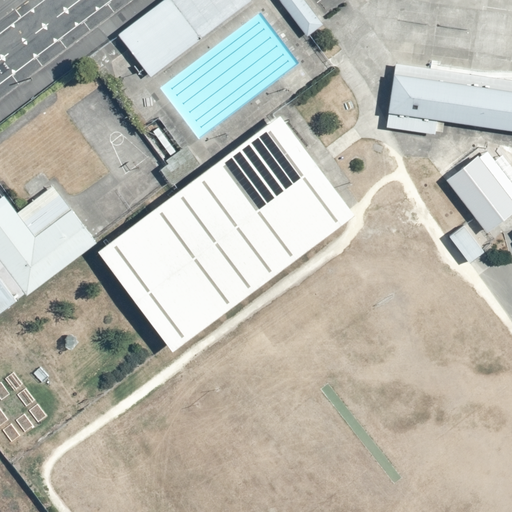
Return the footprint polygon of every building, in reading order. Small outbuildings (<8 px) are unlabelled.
[(219,0),(145,0),(104,31),(130,66),(219,0)] [(321,23),(304,0),(276,0),(303,36),(321,23)] [(511,91),(393,74),(387,114),(511,131),(511,91)] [(358,218),(280,114),(94,252),(172,356),(358,218)] [(0,286),(96,216),(44,144),(0,175),(0,286)] [(511,210),(511,193),(483,154),(452,177),(489,228),(511,210)] [(486,246),(467,220),(447,235),(466,261),(486,246)] [(0,494),(0,511),(6,511),(8,496),(0,494)]
